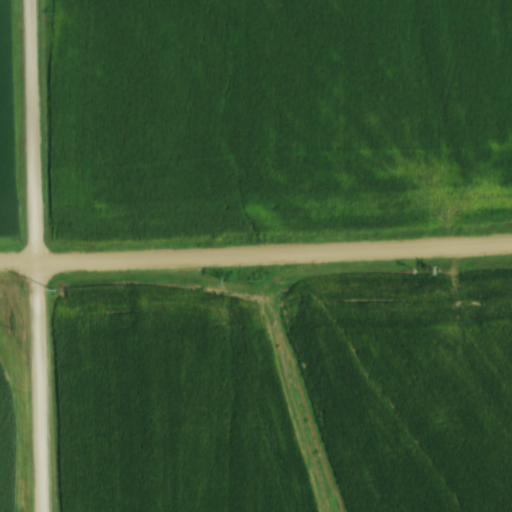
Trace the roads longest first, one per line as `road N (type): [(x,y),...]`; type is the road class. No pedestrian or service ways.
road 1 (residential): [(0,263),(511,247)]
road 2 (residential): [(43,511),(33,0)]
